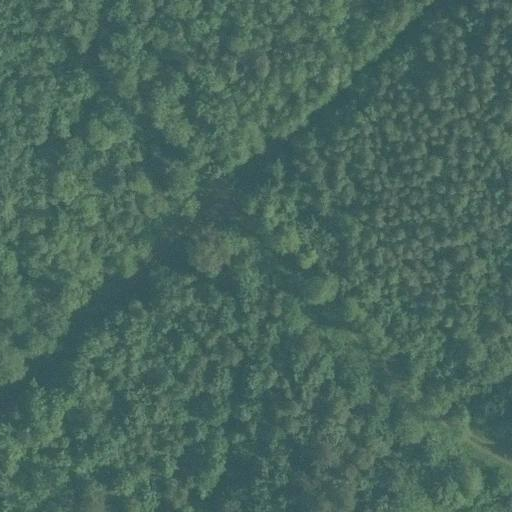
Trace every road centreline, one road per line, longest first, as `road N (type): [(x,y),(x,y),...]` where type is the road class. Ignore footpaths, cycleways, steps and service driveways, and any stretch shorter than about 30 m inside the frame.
road 1 (track): [(511,471),(421,406),(248,218),(211,208),(182,223),(0,388)]
road 2 (track): [(213,187),(430,0)]
